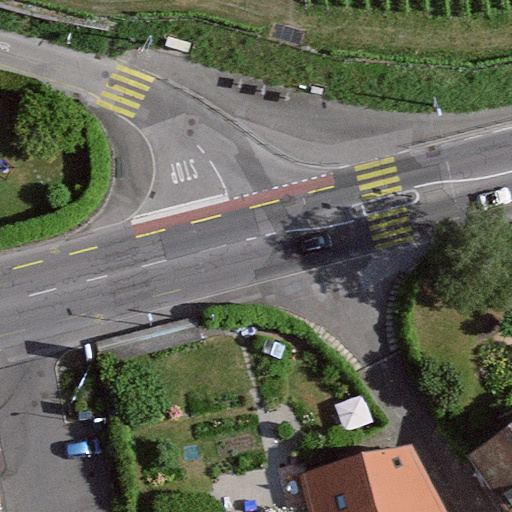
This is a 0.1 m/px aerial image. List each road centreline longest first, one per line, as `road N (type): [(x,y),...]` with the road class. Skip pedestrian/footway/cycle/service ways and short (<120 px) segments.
road 1 (residential): [(248,249),(195,127),(129,93),(0,48)]
road 2 (residential): [(318,232),(471,511)]
road 3 (secondary): [(0,318),(248,249)]
road 4 (secondary): [(318,232),(511,181)]
